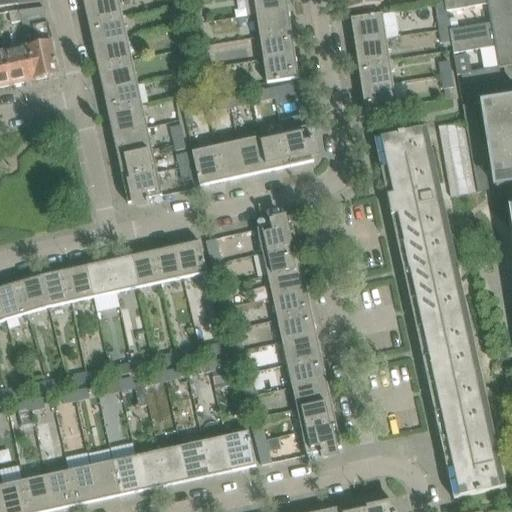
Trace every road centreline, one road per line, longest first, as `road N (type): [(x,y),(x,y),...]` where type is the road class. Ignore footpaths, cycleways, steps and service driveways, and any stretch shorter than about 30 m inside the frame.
road 1 (residential): [(371,469),(314,189)]
road 2 (residential): [(114,236),(314,189)]
road 3 (residential): [(314,189),(338,174),(344,149),(319,0)]
road 4 (residential): [(371,469),(175,511)]
road 5 (residential): [(114,236),(81,95)]
